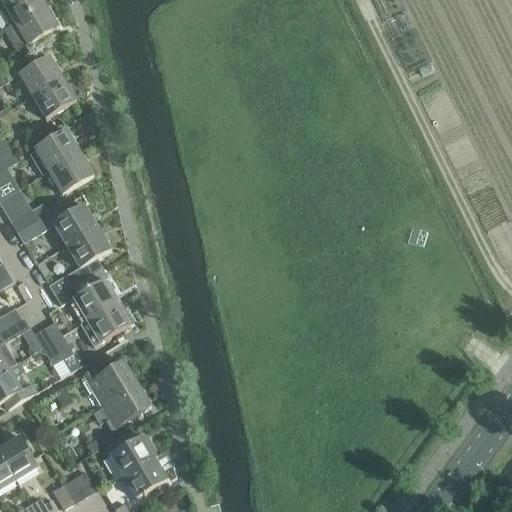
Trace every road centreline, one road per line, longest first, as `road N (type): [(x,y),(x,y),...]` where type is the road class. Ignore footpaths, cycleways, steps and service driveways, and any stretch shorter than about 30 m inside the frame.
road 1 (track): [(361,0),(454,193),(511,291)]
road 2 (secondary): [(436,511),(511,412)]
